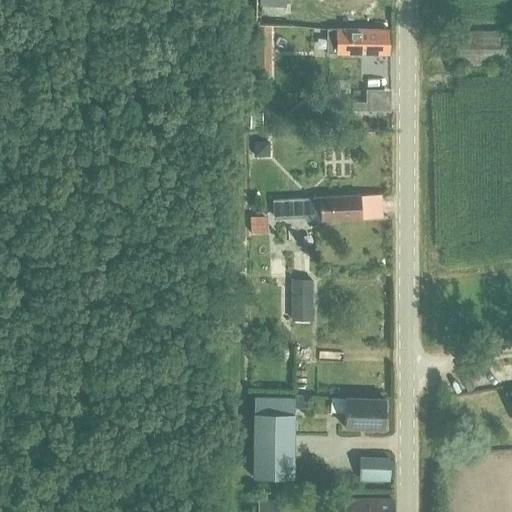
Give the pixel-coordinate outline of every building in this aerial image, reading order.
[(271,27),(253,27),(252,79),(270,79),(271,27)] [(335,53),(389,53),(389,29),(335,29),(335,53)] [(511,62),(511,30),(457,30),(456,62),(511,62)] [(355,94),(355,106),(393,108),(394,84),(367,82),(367,95),(355,94)] [(256,152),(270,152),(271,135),(257,134),(256,152)] [(385,189),(365,189),(366,214),(386,214),(385,189)] [(313,199),(273,201),(274,219),(314,217),(314,221),(358,221),(358,198),(313,199)] [(255,222),(256,258),(269,258),(269,221),(255,222)] [(294,280),(294,322),(315,322),(315,280),(294,280)] [(294,397),(254,396),(253,476),(293,477),(294,407),(294,397)] [(384,428),(385,398),(345,398),(344,427),(384,428)] [(360,479),(389,480),(390,458),(360,457),(360,479)] [(393,511),(393,501),(320,501),(320,498),(294,498),(294,511),(393,511)]
